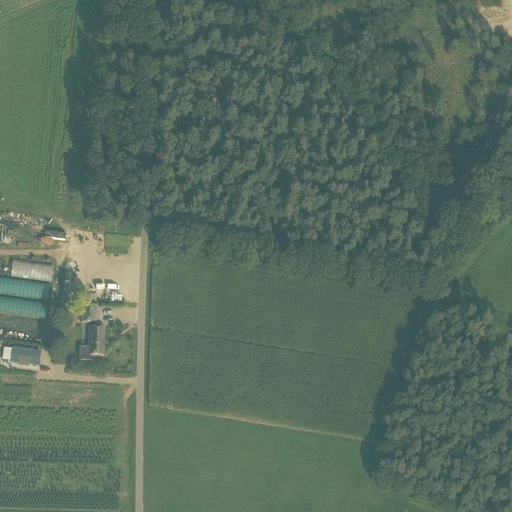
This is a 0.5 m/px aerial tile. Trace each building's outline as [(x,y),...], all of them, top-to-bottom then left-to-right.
[(66,236),(46,233),(45,239),(65,242),(66,236)] [(14,261),(11,277),(51,283),(54,267),(14,261)] [(0,279),(0,313),(46,320),(48,303),(49,303),(51,286),(0,279)] [(62,292),(76,295),(78,282),(64,279),(62,292)] [(97,307),(81,307),(81,323),(83,324),(97,324),(97,307)] [(104,358),(105,330),(89,329),(88,349),(80,349),(80,362),(91,362),(91,357),(104,358)] [(11,363),(38,367),(40,354),(13,350),(13,351),(11,363)] [(64,365),(65,356),(53,355),(53,364),(64,365)]
